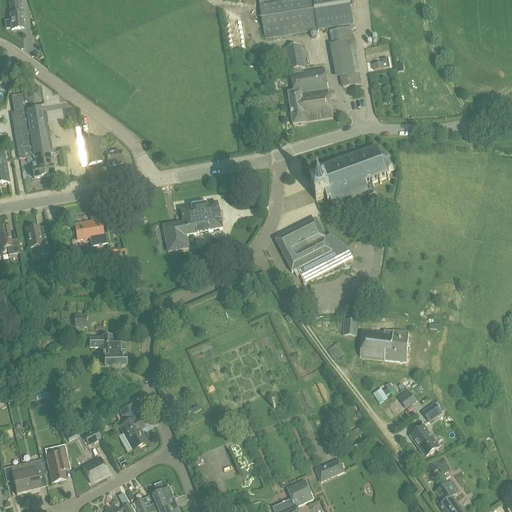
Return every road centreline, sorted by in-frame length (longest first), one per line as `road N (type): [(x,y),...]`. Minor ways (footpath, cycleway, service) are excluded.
road 1 (residential): [(175,453),(150,383),(153,325),(171,305),(238,271),(261,246),(276,213),(283,154)]
road 2 (residential): [(151,181),(129,138),(0,43)]
road 3 (residential): [(0,208),(151,181)]
road 4 (residential): [(283,154),(364,129),(432,128)]
road 5 (residential): [(151,181),(283,154)]
road 6 (residential): [(66,509),(175,453)]
